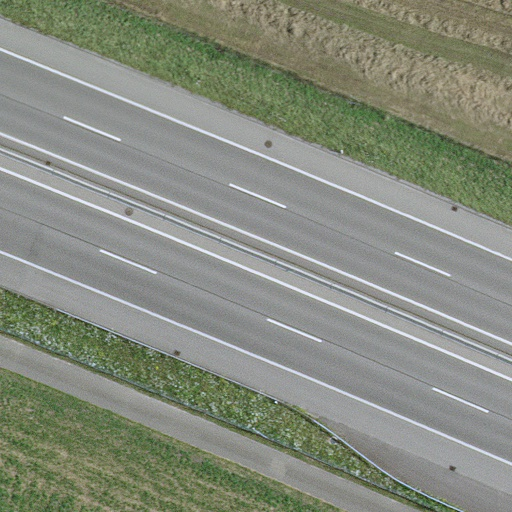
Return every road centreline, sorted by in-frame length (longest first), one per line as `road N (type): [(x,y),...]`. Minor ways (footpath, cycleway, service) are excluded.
road 1 (motorway): [(511,306),(0,96)]
road 2 (motorway): [(0,223),(511,433)]
